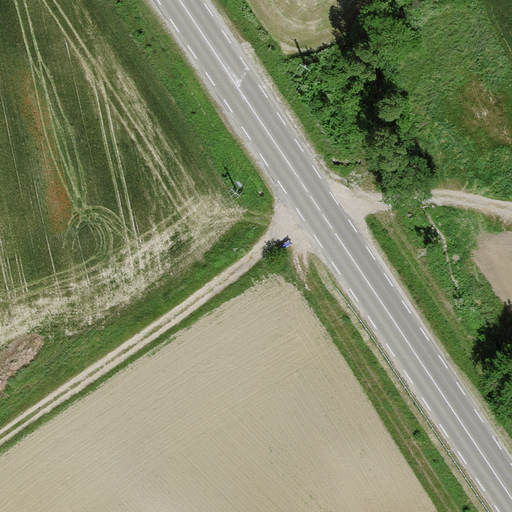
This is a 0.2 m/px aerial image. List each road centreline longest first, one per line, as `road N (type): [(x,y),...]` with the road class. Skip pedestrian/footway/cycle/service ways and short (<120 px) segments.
road 1 (primary): [(180,0),(511,496)]
road 2 (track): [(511,206),(385,196),(320,208),(0,436)]
road 3 (track): [(289,230),(312,283),(456,511)]
road 4 (track): [(385,196),(511,406)]
